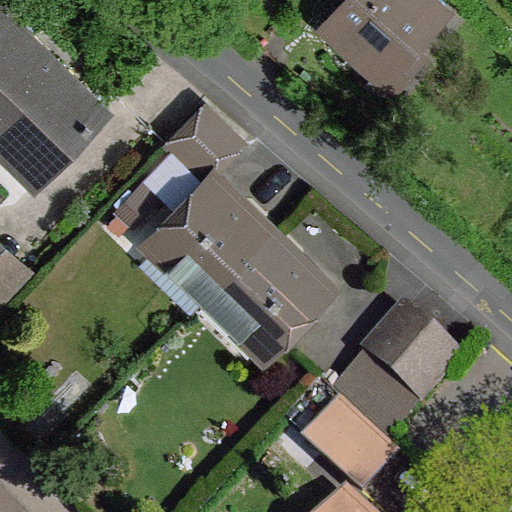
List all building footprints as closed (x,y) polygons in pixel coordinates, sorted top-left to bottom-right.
[(410,56),(450,10),(437,0),(349,0),(327,26),(396,86),(418,62),(410,56)] [(108,110),(0,7),(0,124),(48,174),(108,110)] [(209,179),(244,142),(206,105),(171,141),(209,179)] [(213,179),(157,238),(213,291),(269,234),(213,179)] [(325,288),(269,234),(213,291),(269,347),(325,288)] [(0,300),(30,270),(0,239),(0,300)] [(460,358),(405,310),(369,352),(423,401),(460,358)] [(19,511),(1,494),(0,494),(0,511),(19,511)]
